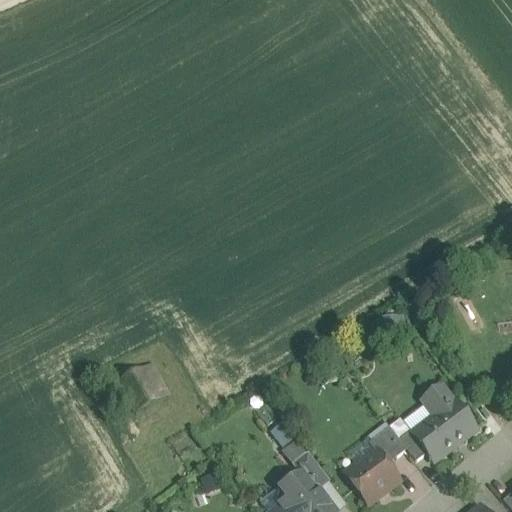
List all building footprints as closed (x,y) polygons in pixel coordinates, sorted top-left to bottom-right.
[(144,375),(161,406),(174,400),(157,368),(144,375)] [(144,375),(120,388),(137,420),(161,406),(144,375)] [(436,395),(435,393),(427,399),(428,401),(423,405),(435,421),(413,438),(412,438),(426,457),(433,467),(476,434),(455,406),(454,407),(441,391),(436,395)] [(389,431),(369,446),(376,456),(377,455),(387,468),(406,453),(398,443),(389,431)] [(398,443),(406,453),(415,465),(426,457),(412,438),(413,438),(410,434),(398,443)] [(298,448),(285,458),(293,468),(306,458),(298,448)] [(376,456),(345,479),(367,508),(399,484),(387,468),(377,455),(376,456)] [(330,486),(308,457),(306,458),(293,468),(303,482),(307,479),(318,494),(330,486)] [(303,482),(283,498),(278,492),(260,505),(264,511),(333,511),(326,502),(325,503),(318,494),(307,479),(303,482)] [(511,511),(511,496),(503,504),(509,511),(511,511)]
